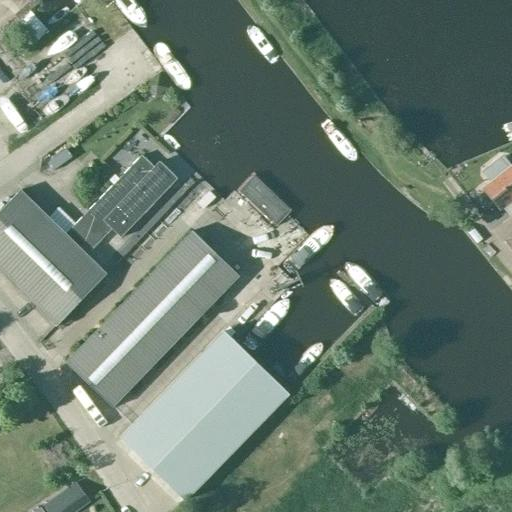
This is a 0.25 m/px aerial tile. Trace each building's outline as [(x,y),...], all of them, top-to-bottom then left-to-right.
[(77,56),(57,67),(70,93),(91,82),(77,56)] [(159,78),(146,87),(156,100),(168,91),(159,78)] [(77,223),(71,229),(84,242),(79,247),(87,255),(98,243),(112,229),(121,237),(178,179),(160,161),(154,167),(142,156),(77,223)] [(505,158),(483,175),(490,184),(484,190),(499,209),(511,199),(511,166),(511,167),(505,158)] [(0,212),(0,270),(57,326),(107,274),(21,191),(0,212)] [(239,276),(193,231),(66,363),(113,408),(239,276)] [(120,439),(185,501),(289,394),(224,331),(120,439)] [(43,507),(46,511),(77,511),(90,503),(75,483),(43,507)]
